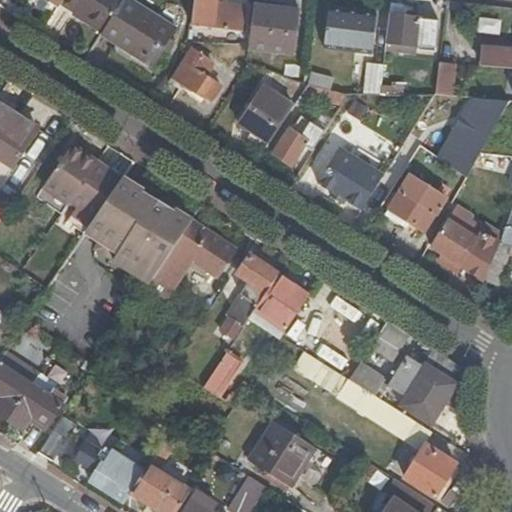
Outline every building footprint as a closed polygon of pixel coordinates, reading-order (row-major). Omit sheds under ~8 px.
[(61,0),(44,0),(57,8),(59,4),(61,0)] [(61,0),(59,4),(103,31),(123,0),(61,0)] [(175,30),(127,0),(123,0),(103,31),(99,37),(150,69),(175,30)] [(214,0),(193,0),(190,25),(241,33),(245,5),(215,1),(214,0)] [(280,3),(257,0),(252,0),(252,8),(279,11),(279,8),(280,3)] [(279,11),(252,8),(246,48),(292,54),(298,11),(279,8),(279,11)] [(368,55),(373,13),(326,9),(322,50),(368,55)] [(417,20),(388,16),(385,43),(415,47),(417,20)] [(436,22),(417,20),(415,47),(434,49),(436,22)] [(415,47),(385,43),(383,53),(414,56),(415,47)] [(511,54),(478,51),(476,67),(511,71),(511,54)] [(185,55),(170,79),(209,104),(220,87),(210,81),(203,76),(206,72),(207,70),(185,55)] [(454,65),(437,63),(434,95),(450,97),(454,65)] [(364,95),(378,95),(382,67),(367,66),(364,95)] [(311,71),(307,86),(321,89),(324,74),(311,71)] [(203,76),(210,81),(213,77),(206,72),(203,76)] [(307,86),(306,86),(294,104),(303,109),(311,97),(341,104),(346,96),(321,89),(307,86)] [(268,144),(292,107),(261,87),(236,124),(251,133),(268,144)] [(460,142),(482,100),(480,99),(458,141),(460,142)] [(466,178),(509,102),(482,100),(460,142),(458,141),(443,163),(466,178)] [(36,130),(0,105),(0,216),(2,213),(0,212),(0,160),(11,167),(36,130)] [(304,146),(311,151),(323,131),(301,116),(291,131),(288,130),(271,155),(290,167),(304,146)] [(247,139),(265,149),(268,144),(251,133),(247,139)] [(96,219),(121,180),(71,148),(43,189),(68,206),(71,203),(96,219)] [(362,211),(387,170),(381,167),(376,176),(337,150),(317,184),(362,211)] [(387,210),(406,222),(422,232),(443,199),(408,177),(387,210)] [(150,282),(190,222),(123,178),(121,180),(96,219),(89,229),(103,239),(98,247),(150,282)] [(315,188),(359,215),(362,211),(317,184),(315,188)] [(403,227),(406,222),(387,210),(384,214),(403,227)] [(441,255),(458,265),(475,239),(447,220),(430,248),(441,255)] [(236,253),(190,222),(150,282),(149,284),(169,297),(192,264),(217,280),(236,253)] [(511,227),(504,227),(497,246),(511,247),(511,227)] [(493,254),(497,246),(483,236),(480,242),(464,270),(482,281),(490,263),(493,254)] [(464,270),(480,242),(475,239),(458,265),(464,270)] [(511,247),(497,246),(493,254),(504,256),(511,256),(511,247)] [(504,256),(493,254),(490,263),(502,265),(504,256)] [(454,270),(458,265),(441,255),(438,260),(454,270)] [(254,312),(277,276),(250,258),(238,276),(249,282),(240,297),(245,299),(222,332),(235,341),(254,312)] [(490,263),(482,281),(495,285),(502,265),(490,263)] [(286,333),(309,297),(277,276),(254,312),(286,333)] [(397,359),(411,338),(386,322),(372,343),(397,359)] [(431,426),(464,371),(430,350),(422,362),(424,363),(420,368),(406,359),(388,387),(386,386),(382,392),(399,403),(398,405),(431,426)] [(227,354),(205,390),(220,399),(242,365),(227,354)] [(320,386),(338,397),(348,381),(345,379),(306,354),(294,373),(319,388),(320,386)] [(378,399),(382,392),(378,390),(384,381),(359,364),(348,381),(378,399)] [(30,385),(0,366),(0,416),(7,421),(30,385)] [(338,397),(405,438),(415,423),(378,399),(348,381),(338,397)] [(30,385),(7,421),(22,430),(29,418),(46,429),(61,406),(30,385)] [(235,408),(249,388),(243,385),(234,400),(230,398),(227,403),(235,408)] [(60,416),(52,428),(37,453),(50,461),(73,425),(60,416)] [(29,418),(27,423),(43,433),(46,429),(29,418)] [(419,447),(428,431),(415,423),(405,438),(419,447)] [(249,462),(292,490),(314,454),(272,428),(249,462)] [(90,439),(86,444),(101,454),(104,449),(90,439)] [(88,482),(123,504),(130,493),(142,473),(104,449),(101,454),(86,444),(75,461),(93,473),(88,482)] [(404,480),(434,498),(455,465),(425,446),(404,480)] [(187,497),(189,493),(147,466),(144,470),(187,497)] [(130,493),(159,511),(176,511),(187,497),(144,470),(142,473),(130,493)] [(250,511),(264,491),(266,488),(251,479),(232,507),(239,511),(250,511)] [(437,511),(439,509),(395,482),(386,497),(395,502),(388,511),(437,511)] [(374,511),(388,511),(395,502),(386,497),(384,496),(374,511)] [(203,511),(199,509),(201,505),(192,500),(184,511),(203,511)]
